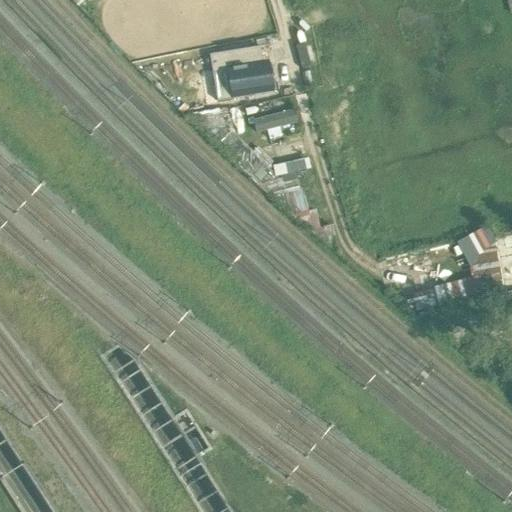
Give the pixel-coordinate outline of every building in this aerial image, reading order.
[(269,80),(266,62),(262,63),(260,47),(209,55),(217,101),(271,92),(271,90),(275,89),(273,79),(269,80)] [(279,128),(298,123),(295,110),(252,121),(256,133),(266,131),(269,140),(281,137),(279,128)] [(274,164),(278,182),(298,178),(297,170),(311,167),(308,156),(274,164)] [(308,211),(302,189),(271,197),(337,253),(332,225),(322,228),(317,209),(308,211)] [(457,240),(468,261),(499,245),(487,224),(457,240)] [(137,409),(104,359),(123,347),(155,397),(189,451),(224,506),(227,511),(232,511),(227,504),(199,458),(202,456),(212,450),(206,440),(187,409),(173,417),(159,395),(124,341),(120,343),(119,344),(102,355),(99,357),(133,411),(167,465),(197,511),(201,511),(171,463),(137,409)] [(0,433),(46,504),(51,511),(56,511),(49,502),(0,426),(0,425),(0,480),(20,511),(25,511),(0,473),(0,433)]
